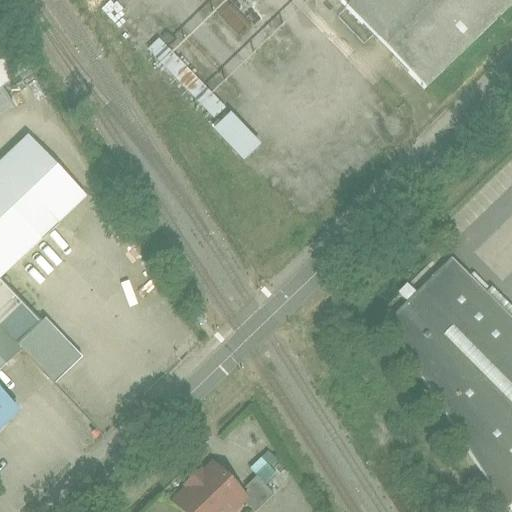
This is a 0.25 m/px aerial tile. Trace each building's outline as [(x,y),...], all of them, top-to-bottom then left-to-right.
[(334,0),(421,89),(511,0),(334,0)] [(21,54),(0,66),(0,113),(14,106),(2,86),(30,69),(21,54)] [(212,130),(243,162),(260,146),(229,114),(212,130)] [(0,409),(12,398),(0,386),(0,346),(10,336),(44,371),(67,348),(0,280),(0,258),(73,188),(18,132),(0,149),(0,409)] [(511,511),(511,321),(452,265),(388,326),(509,511),(511,511)] [(226,511),(243,497),(204,456),(163,496),(178,511),(226,511)]
